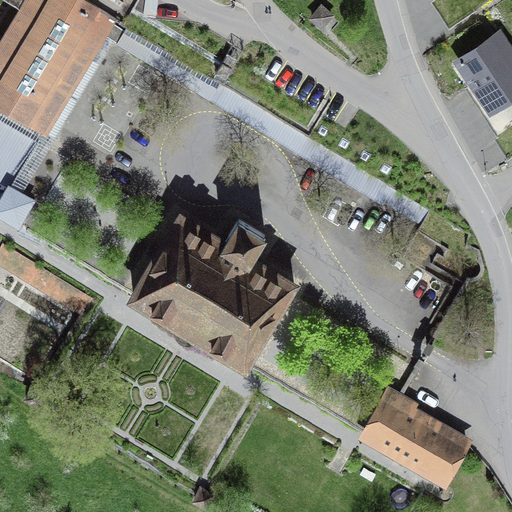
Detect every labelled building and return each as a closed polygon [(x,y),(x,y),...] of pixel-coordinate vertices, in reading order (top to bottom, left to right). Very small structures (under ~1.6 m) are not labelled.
[(305,89),(159,0),(19,0),(26,4),(0,47),(0,174),(9,180),(0,198),(0,212),(19,223),(36,193),(53,206),(85,145),(53,120),(115,18),(213,78),(216,73),(293,117),(305,89)] [(333,17),(321,7),(311,18),(323,29),(333,17)] [(511,104),(511,50),(503,36),(457,64),(490,117),(511,104)] [(264,109),(254,125),(423,225),(444,191),(320,118),(310,136),(276,116),(264,109)] [(223,239),(180,213),(132,295),(246,364),(295,282),(253,257),(267,233),(238,216),(223,239)] [(401,398),(388,391),(359,439),(447,492),(473,449),(415,415),(419,409),(401,398)] [(213,494),(199,487),(193,501),(207,508),(213,494)]
